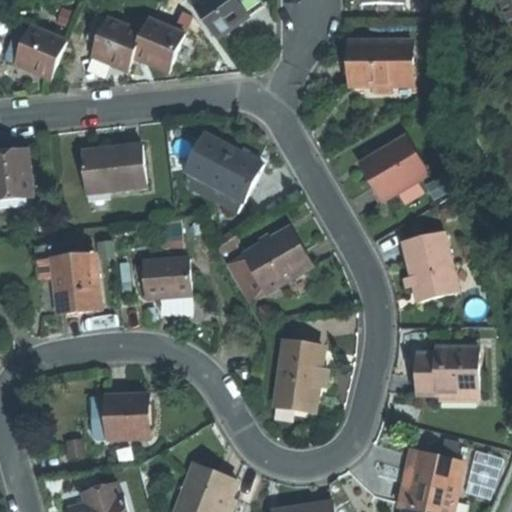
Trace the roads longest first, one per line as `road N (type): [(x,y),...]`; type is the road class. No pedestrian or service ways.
road 1 (residential): [(268,90),(373,276),(382,322),(366,409),(346,446),(315,462),(275,458),(249,441),(211,380),(180,352),(142,342),(87,346),(49,357),(19,380),(11,440),(29,511)]
road 2 (residential): [(268,90),(0,119)]
